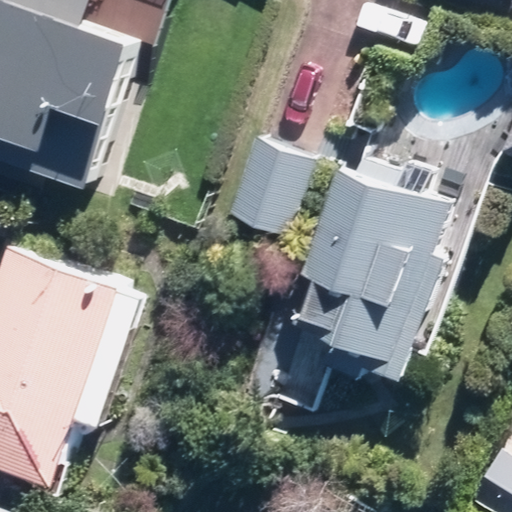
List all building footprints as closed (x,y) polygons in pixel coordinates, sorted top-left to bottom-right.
[(103,0),(0,0),(0,146),(5,130),(112,165),(157,28),(100,10),(103,0)] [(328,155),(269,136),(245,209),(305,228),(328,155)] [(457,202),(369,173),(313,346),(374,365),(382,340),(426,355),(460,250),(443,244),(457,202)] [(0,449),(73,473),(136,278),(31,244),(0,338),(0,449)] [(511,459),(510,458),(491,494),(511,505),(511,459)] [(39,511),(41,510),(0,497),(0,511),(39,511)]
